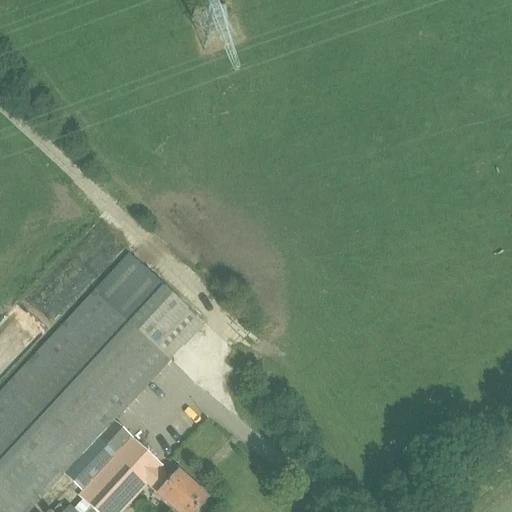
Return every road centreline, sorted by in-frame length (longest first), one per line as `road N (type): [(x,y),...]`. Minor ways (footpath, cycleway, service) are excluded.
road 1 (track): [(187,392),(236,330),(0,96)]
road 2 (unclassified): [(407,511),(511,449)]
